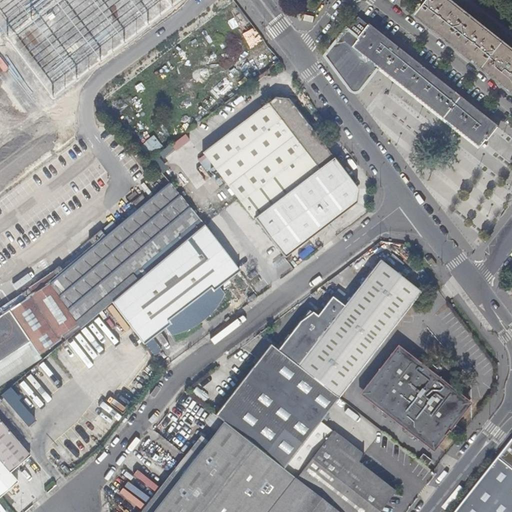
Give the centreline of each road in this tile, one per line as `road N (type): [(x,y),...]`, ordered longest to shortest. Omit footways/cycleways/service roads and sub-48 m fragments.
road 1 (residential): [(59,511),(173,373),(407,197)]
road 2 (residential): [(407,197),(298,54)]
road 3 (residential): [(374,0),(511,108)]
road 4 (residential): [(433,511),(511,414)]
